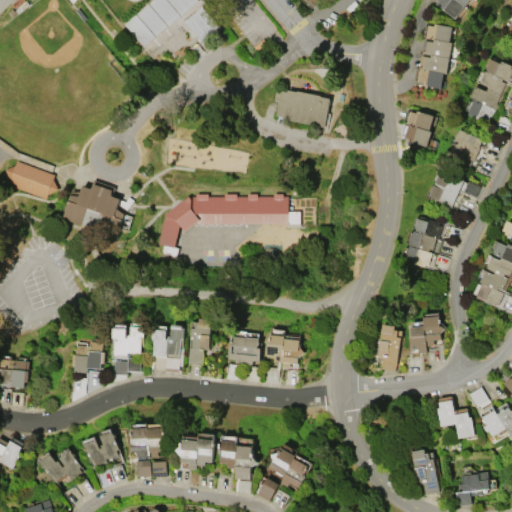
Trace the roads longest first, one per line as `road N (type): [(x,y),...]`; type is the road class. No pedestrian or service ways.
road 1 (tertiary): [(396,0),(379,54),(385,221),(344,332),(339,378),(359,454),(380,481),(424,511)]
road 2 (residential): [(0,414),(45,422),(152,384),(252,396),(340,394)]
road 3 (residential): [(511,148),(460,258),(456,302),(468,377)]
road 4 (residential): [(268,511),(234,497),(163,488),(130,490),(85,511)]
road 5 (residential): [(340,394),(468,377)]
road 6 (residential): [(379,54),(321,48),(276,0)]
